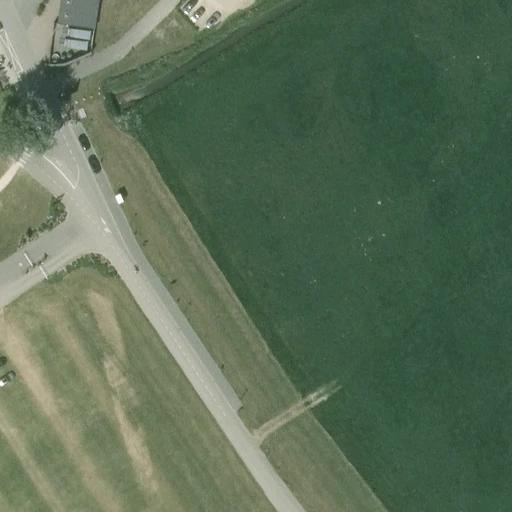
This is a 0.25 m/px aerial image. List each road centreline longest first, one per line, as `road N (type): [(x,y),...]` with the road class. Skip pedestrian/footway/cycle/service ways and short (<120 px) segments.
road 1 (unclassified): [(285,511),(63,173)]
road 2 (unclassified): [(0,0),(42,95),(63,173)]
